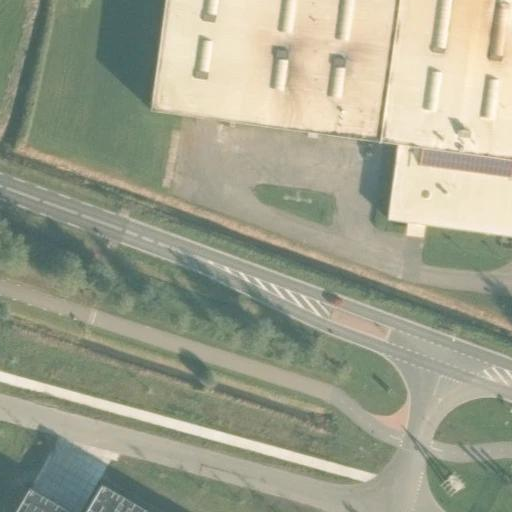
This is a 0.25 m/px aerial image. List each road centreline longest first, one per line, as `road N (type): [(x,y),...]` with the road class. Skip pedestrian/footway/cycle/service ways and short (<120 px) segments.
road 1 (unclassified): [(416,446),(366,423),(329,393),(0,286)]
road 2 (unclassified): [(0,407),(380,511)]
road 3 (primary): [(194,257),(330,328),(440,367)]
road 4 (primary): [(449,343),(242,266),(194,257)]
road 5 (primary): [(194,257),(0,186)]
